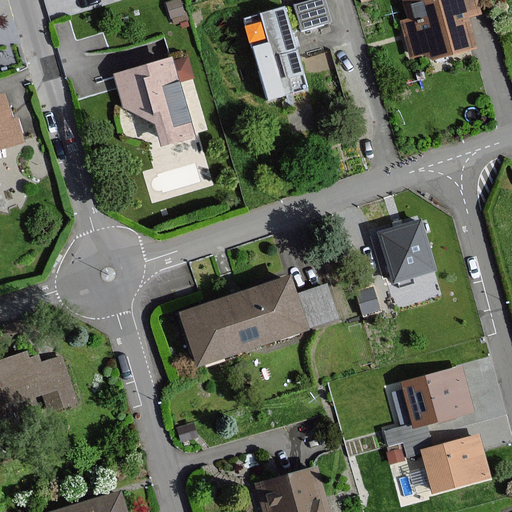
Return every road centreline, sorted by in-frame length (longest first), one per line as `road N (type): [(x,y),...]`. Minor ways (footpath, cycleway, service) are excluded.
road 1 (residential): [(103,271),(455,156)]
road 2 (residential): [(22,0),(103,271)]
road 3 (residential): [(103,271),(174,511)]
road 4 (residential): [(455,156),(511,378)]
